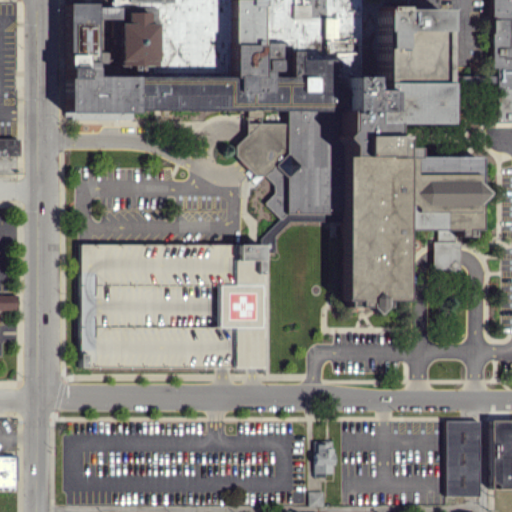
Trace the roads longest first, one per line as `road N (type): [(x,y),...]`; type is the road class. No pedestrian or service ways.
road 1 (tertiary): [(34,511),(35,0)]
road 2 (residential): [(34,399),(511,398)]
